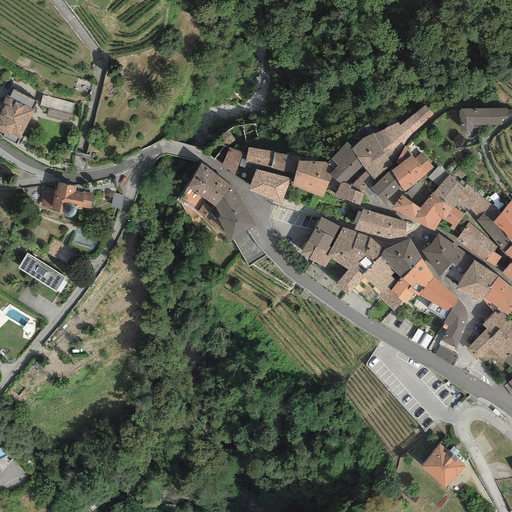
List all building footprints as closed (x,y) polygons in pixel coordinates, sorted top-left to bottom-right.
[(9,98),(6,97),(2,104),(4,105),(0,113),(0,132),(4,134),(2,138),(17,145),(34,110),(33,109),(37,101),(13,90),(9,98)] [(74,104),(42,96),(40,106),(48,108),(46,117),(70,123),(74,104)] [(424,105),(402,123),(411,134),(432,114),(424,105)] [(507,108),(460,109),(460,132),(472,132),(472,126),(502,125),(502,119),(507,119),(507,108)] [(385,129),(374,134),(391,163),(392,161),(406,141),(411,134),(402,123),(400,125),(398,122),(384,128),(385,129)] [(352,147),(351,149),(363,166),(365,171),(373,180),(391,163),(374,134),(373,133),(360,140),(352,147)] [(327,163),(328,165),(325,172),(331,176),(331,177),(340,184),(342,183),(345,183),(363,166),(351,149),(352,147),(346,142),(331,159),(327,163)] [(242,153),(229,147),(222,165),(234,175),(242,153)] [(271,167),(274,152),(248,147),(245,162),(271,168),(271,167)] [(397,166),(391,171),(401,187),(404,192),(427,174),(426,173),(433,167),(421,153),(414,158),(411,155),(405,147),(394,164),(397,166)] [(300,157),(274,152),(271,167),(271,168),(295,175),(299,161),(300,157)] [(295,175),(292,186),(322,198),(331,177),(331,176),(325,172),(328,165),(327,163),(325,161),(299,161),(295,175)] [(232,186),(200,163),(179,200),(195,209),(203,199),(215,206),(232,186)] [(448,175),(439,166),(427,177),(437,186),(448,175)] [(465,175),(458,167),(452,172),(460,180),(465,175)] [(291,178),(256,170),(248,190),(278,203),(281,204),(291,178)] [(391,171),(390,170),(370,189),(383,203),(401,187),(391,171)] [(360,205),(363,194),(362,194),(365,186),(373,180),(365,171),(351,186),(345,183),(342,183),(340,184),(334,196),(360,205)] [(449,175),(432,194),(451,209),(452,210),(454,208),(459,202),(468,211),(470,209),(478,219),(484,212),(497,209),(466,185),(463,188),(449,175)] [(76,187),(58,183),(56,189),(44,187),(40,208),(51,209),(50,212),(63,214),(64,215),(65,216),(67,217),(70,217),(72,217),(74,216),(75,214),(76,211),(76,209),(81,210),(82,207),(90,209),(93,194),(82,191),(82,193),(75,191),(76,187)] [(256,225),(233,186),(232,186),(215,206),(221,217),(217,219),(230,241),(256,225)] [(124,195),(113,193),(111,206),(120,208),(121,208),(124,195)] [(432,194),(432,193),(420,208),(401,195),(391,208),(414,221),(434,231),(441,219),(444,221),(451,209),(432,194)] [(511,201),(501,213),(492,222),(504,233),(505,233),(510,241),(511,244),(511,243),(511,201)] [(203,203),(197,211),(203,217),(210,209),(203,203)] [(464,214),(454,208),(452,210),(451,209),(444,221),(451,225),(449,229),(453,231),(464,214)] [(362,209),(354,230),(388,239),(405,237),(406,221),(362,209)] [(501,213),(497,209),(484,212),(478,219),(476,220),(502,250),(510,241),(505,233),(492,222),(501,213)] [(219,225),(210,212),(205,216),(215,228),(219,225)] [(339,227),(321,217),(299,254),(309,259),(308,259),(325,268),(331,259),(326,256),(342,227),(339,227)] [(497,247),(468,222),(455,240),(485,261),(486,261),(493,252),(497,247)] [(369,237),(342,227),(326,256),(331,259),(348,270),(335,285),(347,296),(364,277),(362,275),(372,265),(370,263),(377,257),(381,247),(369,237)] [(465,253),(437,234),(431,244),(421,250),(439,277),(451,263),(456,266),(457,265),(465,254),(465,253)] [(421,258),(409,239),(383,250),(380,256),(388,264),(387,265),(395,272),(401,278),(402,279),(421,258)] [(63,245),(53,240),(46,252),(56,257),(63,245)] [(511,243),(511,244),(504,253),(511,259),(511,261),(501,273),(511,281),(511,243)] [(501,257),(493,252),(486,261),(494,266),(501,257)] [(65,277),(27,253),(17,268),(56,292),(65,277)] [(473,259),(465,254),(457,265),(465,270),(473,259)] [(388,264),(380,256),(372,265),(362,275),(364,277),(380,292),(381,294),(388,288),(387,287),(395,280),(390,276),(395,272),(387,265),(388,264)] [(434,276),(421,258),(402,279),(411,286),(408,290),(413,294),(418,296),(419,295),(434,276)] [(499,276),(473,260),(454,290),(480,302),(483,299),(491,289),(490,288),(498,277),(499,276)] [(457,300),(434,276),(419,295),(432,303),(427,309),(444,321),(457,300)] [(511,309),(511,288),(498,277),(490,288),(491,289),(483,299),(490,304),(491,303),(507,316),(511,309)] [(402,279),(401,278),(390,290),(403,301),(406,304),(413,294),(408,290),(411,286),(402,279)] [(393,311),(403,301),(390,290),(388,288),(381,294),(380,292),(376,295),(393,311)] [(461,304),(457,300),(444,321),(443,323),(448,326),(440,340),(456,348),(460,337),(465,325),(467,321),(467,315),(466,311),(464,307),(461,304)] [(497,314),(494,312),(482,324),(486,329),(485,329),(498,342),(490,349),(503,361),(511,350),(511,323),(500,312),(497,314)] [(498,342),(485,329),(466,350),(476,361),(490,349),(498,342)] [(440,345),(434,355),(452,366),(457,358),(456,355),(440,345)] [(511,350),(503,361),(511,369),(511,350)] [(463,462),(439,441),(420,462),(445,483),(463,462)]
